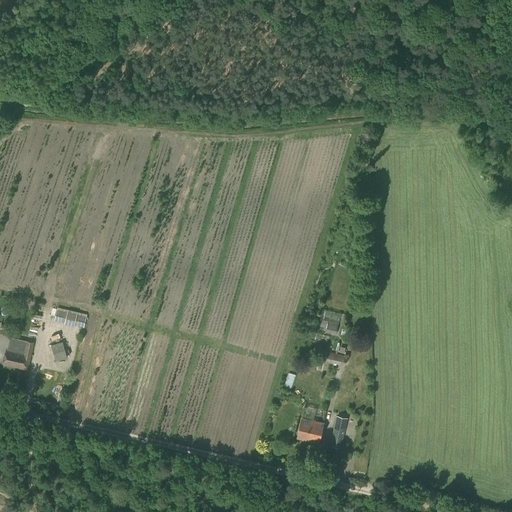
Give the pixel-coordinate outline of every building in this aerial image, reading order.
[(83,327),(86,316),(57,309),(54,320),(82,327),(83,327)] [(336,334),(339,323),(328,321),(326,332),(336,334)] [(28,371),(34,342),(10,337),(4,365),(28,371)] [(56,361),(67,358),(63,341),(51,344),(56,361)] [(343,365),(345,355),(326,352),(324,362),(343,365)] [(341,448),(348,418),(336,416),(330,445),(341,448)] [(319,442),(324,423),(302,418),(298,437),(319,442)]
